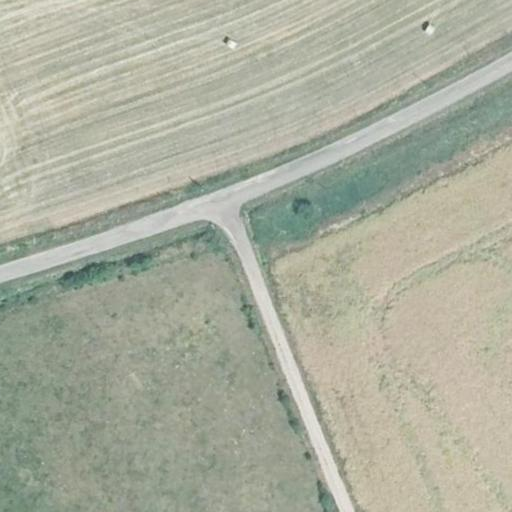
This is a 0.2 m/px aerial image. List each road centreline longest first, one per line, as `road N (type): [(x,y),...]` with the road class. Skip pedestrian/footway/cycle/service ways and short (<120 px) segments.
road 1 (unclassified): [(0,274),(306,167),(511,65)]
road 2 (track): [(346,511),(223,198)]
